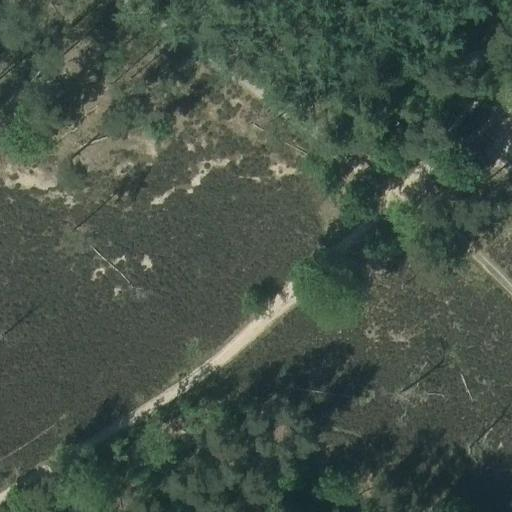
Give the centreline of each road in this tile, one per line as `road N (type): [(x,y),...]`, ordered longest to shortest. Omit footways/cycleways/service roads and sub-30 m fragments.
road 1 (track): [(0,502),(180,390),(384,198)]
road 2 (track): [(384,198),(511,72)]
